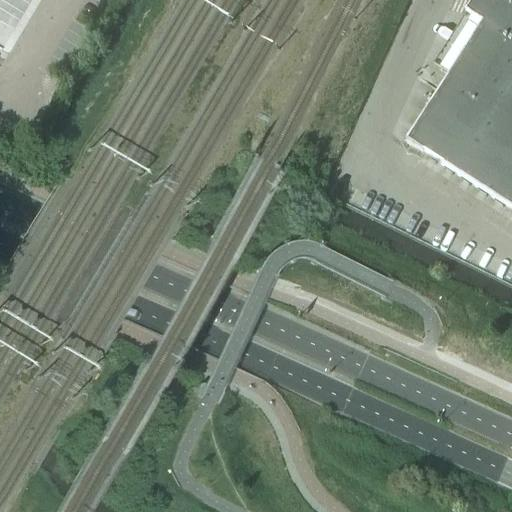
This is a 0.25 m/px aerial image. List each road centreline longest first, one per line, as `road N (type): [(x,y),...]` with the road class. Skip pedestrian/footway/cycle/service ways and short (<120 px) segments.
road 1 (secondary): [(0,236),(511,473)]
road 2 (secondary): [(511,433),(0,204)]
road 3 (unknown): [(511,242),(425,213),(402,199),(370,158),(364,136),(372,96),(423,0)]
